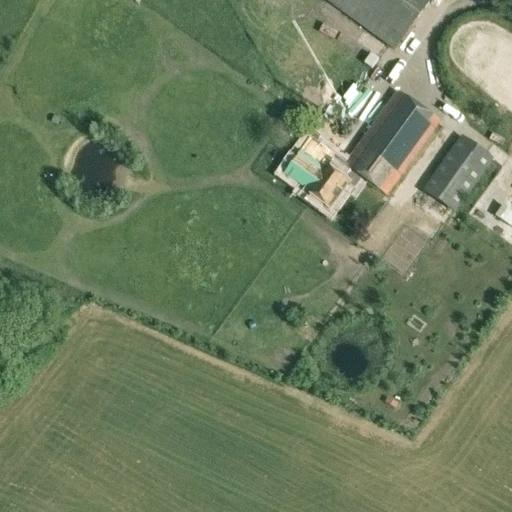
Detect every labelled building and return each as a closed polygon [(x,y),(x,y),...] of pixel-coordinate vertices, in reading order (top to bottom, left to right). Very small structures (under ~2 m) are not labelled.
[(325,0),(394,50),(430,0),(325,0)] [(337,119),(377,61),(356,47),(327,88),(318,82),(307,98),(337,119)] [(440,122),(398,92),(345,165),(386,196),(440,122)] [(446,226),(493,160),(461,138),(414,204),(446,226)] [(511,149),(472,209),(511,236),(511,149)] [(305,192),(329,210),(348,184),(355,188),(362,178),(345,165),(339,160),(337,162),(333,159),(328,166),(324,164),(322,168),(301,153),(286,174),(307,189),(305,192)] [(481,241),(489,229),(460,211),(453,222),(481,241)]
